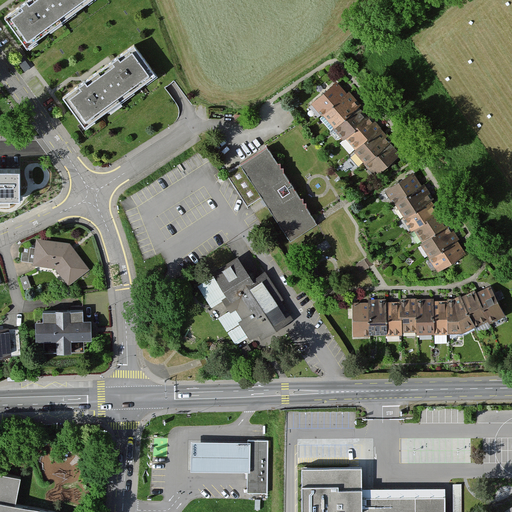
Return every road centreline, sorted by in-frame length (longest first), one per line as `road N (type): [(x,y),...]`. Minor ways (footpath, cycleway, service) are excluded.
road 1 (secondary): [(128,398),(511,388)]
road 2 (residential): [(128,398),(122,289),(92,195)]
road 3 (residential): [(92,195),(0,65)]
road 4 (unknown): [(302,319),(335,291),(438,288)]
road 5 (secondary): [(0,400),(128,398)]
